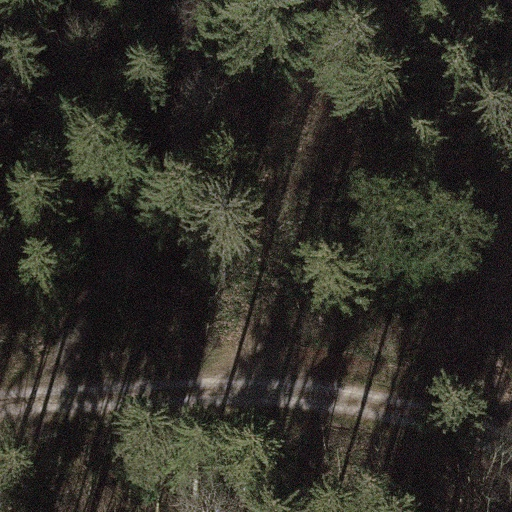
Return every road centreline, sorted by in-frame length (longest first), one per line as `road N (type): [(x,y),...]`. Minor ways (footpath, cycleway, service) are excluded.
road 1 (track): [(186,0),(214,54),(172,218),(19,409),(64,511)]
road 2 (track): [(0,409),(272,393),(378,406),(511,445)]
